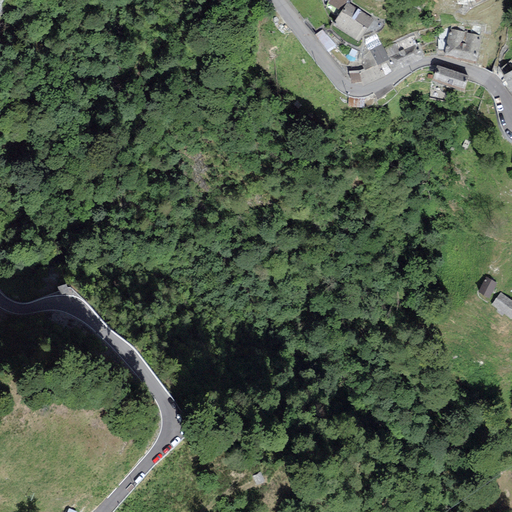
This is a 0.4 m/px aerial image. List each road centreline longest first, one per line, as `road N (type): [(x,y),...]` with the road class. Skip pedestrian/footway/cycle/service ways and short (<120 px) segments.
road 1 (tertiary): [(0,301),(77,309),(140,368),(164,404),(165,439),(101,511)]
road 2 (tertiary): [(511,118),(490,80),(439,62),(352,88),(276,0)]
